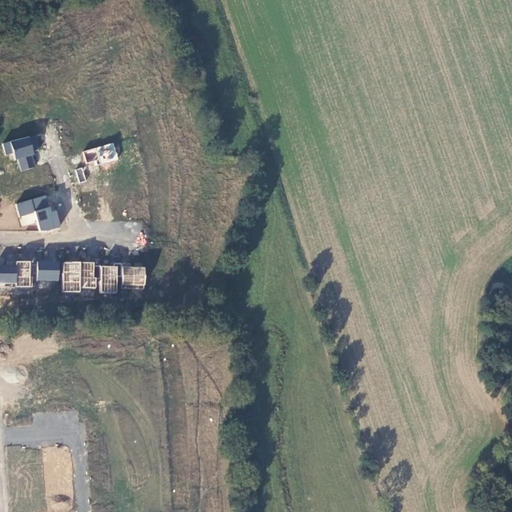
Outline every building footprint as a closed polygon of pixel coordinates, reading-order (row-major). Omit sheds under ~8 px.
[(73,2),(67,5),(71,13),(77,10),(73,2)] [(34,26),(44,49),(70,39),(60,15),(34,26)] [(16,153),(19,170),(36,167),(31,137),(2,142),(4,155),(16,153)] [(82,151),(86,167),(118,157),(113,142),(82,151)] [(79,182),(86,180),(82,167),(75,169),(79,182)] [(21,227),(37,223),(39,232),(61,227),(57,210),(51,211),(47,195),(15,203),(21,227)] [(0,264),(0,286),(32,287),(32,260),(15,260),(15,265),(0,264)] [(59,261),(37,260),(36,280),(58,281),(59,261)] [(146,265),(62,263),(61,292),(81,292),(81,288),(97,289),(97,293),(119,293),(119,288),(145,289),(146,265)]
